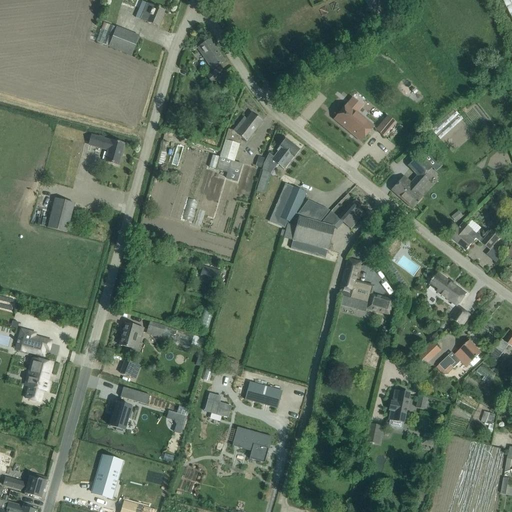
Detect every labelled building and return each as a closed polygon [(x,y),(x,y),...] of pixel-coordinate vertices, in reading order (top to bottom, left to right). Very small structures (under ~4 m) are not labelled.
[(511,0),(502,0),(511,19),(511,0)] [(157,27),(164,11),(147,4),(140,20),(150,24),(157,27)] [(139,37),(114,28),(103,24),(97,42),(131,55),(139,37)] [(212,70),(224,61),(209,40),(197,48),(212,70)] [(224,74),(220,67),(207,77),(211,83),(224,74)] [(347,105),(334,120),(360,142),(372,127),(347,105)] [(234,200),(245,164),(233,161),(241,138),(246,142),(262,121),(252,112),(245,121),(243,119),(233,131),(228,129),(218,157),(211,155),(208,167),(220,171),(208,210),(218,213),(223,197),(234,200)] [(387,117),(376,130),(383,136),(395,123),(387,117)] [(456,129),(449,121),(435,133),(442,141),(456,129)] [(118,165),(124,144),(111,141),(110,141),(91,136),(89,145),(108,150),(105,161),(118,165)] [(263,170),(256,191),(264,194),(270,173),(277,164),(283,169),(293,157),(299,150),(285,139),(279,147),(281,148),(273,158),(269,155),(267,159),(264,164),(263,169),(263,170)] [(85,160),(88,149),(65,142),(62,153),(85,160)] [(179,146),(173,168),(182,170),(188,149),(179,146)] [(426,150),(408,165),(417,176),(410,183),(403,177),(392,190),(413,209),(422,198),(417,193),(428,181),(436,173),(432,169),(438,163),(426,150)] [(261,168),(264,161),(257,159),(255,166),(261,168)] [(270,220),(269,222),(284,229),(286,224),(287,221),(293,224),(306,193),(293,188),(282,212),(275,208),(270,220)] [(47,228),(66,233),(74,204),(55,199),(47,228)] [(287,224),(283,239),(292,241),(306,245),(304,253),(325,259),(327,251),(333,227),(340,220),(350,229),(363,215),(358,211),(359,210),(357,208),(360,205),(356,201),(355,201),(354,201),(338,219),(331,212),(320,224),(299,218),(296,226),(287,224)] [(463,222),(459,228),(450,238),(466,251),(476,239),(490,250),(500,238),(492,231),(484,240),(463,222)] [(340,287),(338,295),(366,304),(372,287),(354,282),(360,263),(348,259),(340,287)] [(221,272),(203,267),(200,276),(218,281),(221,272)] [(439,289),(437,292),(457,306),(466,294),(438,274),(434,279),(433,278),(432,280),(433,281),(431,283),(439,289)] [(390,302),(371,296),(368,308),(387,313),(390,302)] [(451,319),(462,326),(470,315),(459,307),(451,319)] [(201,331),(211,334),(217,313),(206,310),(201,331)] [(151,320),(148,329),(163,335),(162,338),(185,346),(190,333),(166,325),(166,326),(151,320)] [(144,329),(138,327),(125,323),(119,345),(132,349),(135,342),(140,343),(144,329)] [(6,333),(7,328),(0,325),(0,345),(11,349),(14,335),(6,333)] [(444,337),(452,332),(448,327),(441,333),(444,337)] [(502,339),(489,357),(495,363),(509,345),(511,347),(511,346),(511,331),(505,341),(502,339)] [(34,337),(30,352),(36,354),(39,355),(43,356),(45,349),(49,350),(51,342),(34,337)] [(197,338),(195,349),(210,352),(212,341),(197,338)] [(449,356),(439,365),(445,371),(448,368),(451,371),(461,361),(466,367),(481,353),(470,342),(451,359),(451,358),(449,356)] [(419,359),(424,365),(434,358),(428,352),(419,359)] [(29,387),(25,399),(40,403),(43,391),(47,392),(49,382),(48,381),(52,364),(38,360),(39,355),(36,354),(35,359),(34,359),(31,369),(27,386),(29,387)] [(481,369),(479,377),(494,382),(496,374),(481,369)] [(277,409),(282,392),(249,383),(244,400),(277,409)] [(123,388),(120,397),(147,405),(150,396),(123,388)] [(409,394),(395,391),(388,427),(402,430),(409,394)] [(204,412),(228,418),(231,406),(219,403),(221,397),(209,394),(204,412)] [(425,409),(427,400),(419,398),(417,408),(425,409)] [(116,403),(110,427),(116,428),(115,430),(122,432),(123,430),(124,431),(127,419),(129,419),(132,412),(130,411),(131,407),(116,403)] [(497,427),(499,416),(487,413),(484,425),(497,427)] [(184,425),(186,417),(178,414),(176,420),(178,423),(184,425)] [(368,424),(364,443),(378,446),(382,427),(368,424)] [(238,427),(233,445),(252,451),(250,458),(265,462),(269,448),(267,447),(268,443),(271,444),(273,437),(238,427)] [(427,435),(425,442),(435,444),(436,436),(427,435)] [(100,465),(92,493),(107,497),(113,479),(117,480),(122,463),(105,458),(103,466),(100,465)] [(25,492),(24,494),(41,498),(45,481),(29,476),(27,484),(5,478),(3,485),(25,492)] [(508,481),(502,480),(499,495),(506,496),(508,481)] [(0,511),(36,511),(37,511),(0,500),(0,511)]
